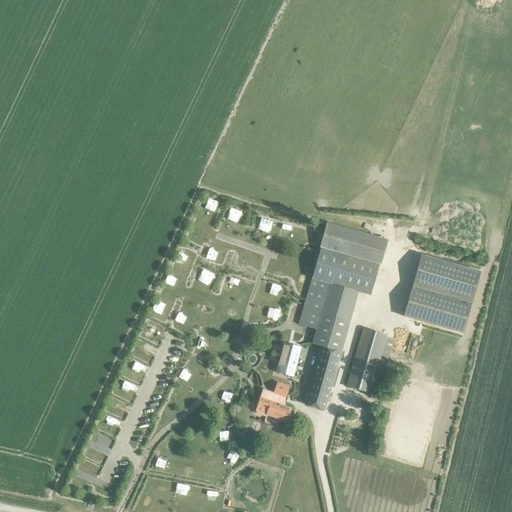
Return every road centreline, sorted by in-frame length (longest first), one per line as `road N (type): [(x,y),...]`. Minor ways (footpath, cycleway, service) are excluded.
road 1 (track): [(265,256),(227,374),(155,439),(117,511)]
road 2 (track): [(362,301),(320,455),(330,511)]
